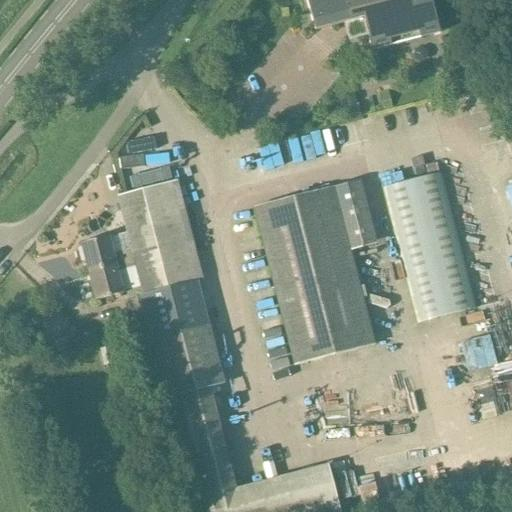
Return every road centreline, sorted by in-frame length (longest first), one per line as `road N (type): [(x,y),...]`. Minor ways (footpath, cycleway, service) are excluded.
road 1 (unclassified): [(148,43),(134,94),(43,215),(11,240),(0,235)]
road 2 (unclassified): [(0,149),(20,127),(148,43)]
